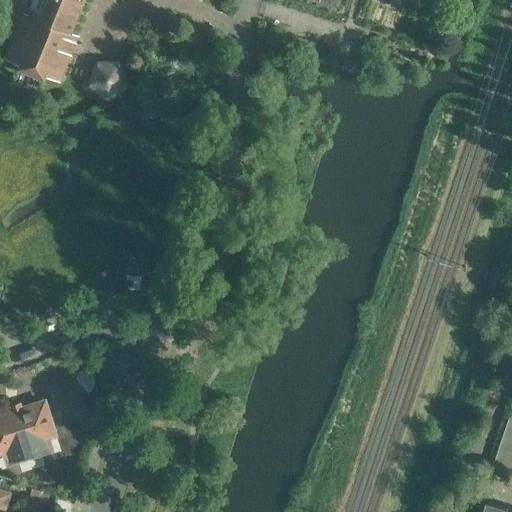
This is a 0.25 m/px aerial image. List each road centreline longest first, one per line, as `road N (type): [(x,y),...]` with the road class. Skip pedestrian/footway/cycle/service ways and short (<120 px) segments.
road 1 (residential): [(130,349),(153,338),(202,287),(221,225),(242,4)]
road 2 (residential): [(100,511),(138,395),(130,349)]
road 3 (residential): [(130,349),(82,324),(0,352)]
